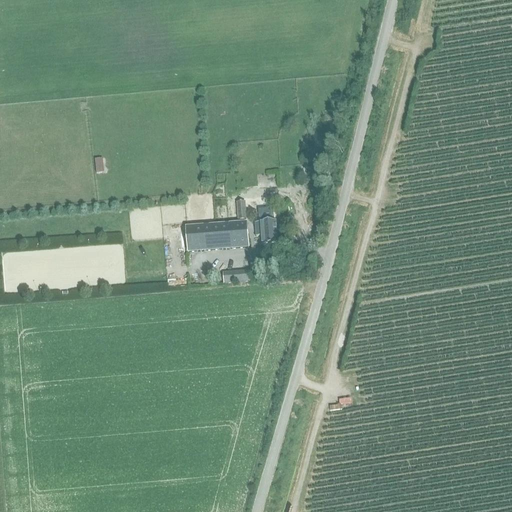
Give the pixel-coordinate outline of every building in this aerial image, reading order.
[(102,155),(94,155),(96,170),(103,169),(102,155)] [(222,216),(222,193),(211,193),(211,216),(222,216)] [(244,202),(236,203),(238,222),(246,221),(244,202)] [(256,232),(261,231),(263,248),(278,247),(276,223),(255,225),(256,232)] [(246,224),(187,229),(189,254),(248,249),(246,224)] [(197,269),(198,275),(212,271),(211,265),(197,269)] [(249,271),(222,273),(222,284),(250,282),(249,271)]
